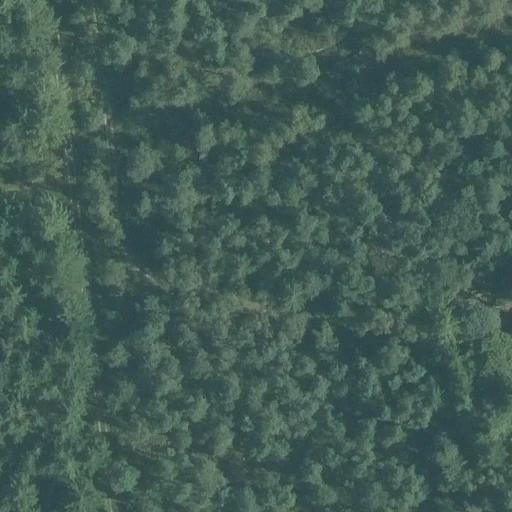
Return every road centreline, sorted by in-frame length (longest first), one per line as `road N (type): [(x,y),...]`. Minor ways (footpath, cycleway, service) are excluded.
road 1 (track): [(89,0),(125,257),(153,276),(380,336),(467,338),(511,322)]
road 2 (track): [(49,0),(111,511)]
road 3 (track): [(511,32),(107,130)]
